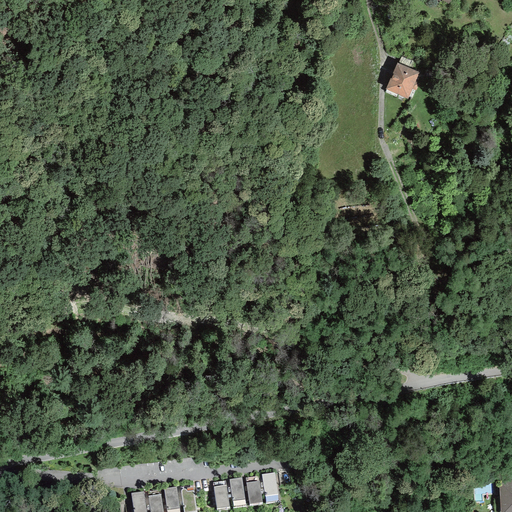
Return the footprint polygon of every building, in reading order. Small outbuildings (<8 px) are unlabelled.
[(415,82),(419,72),(397,63),(386,89),(407,99),(412,89),(416,91),(419,84),(415,82)] [(274,473),(261,474),(266,502),(278,500),(274,473)] [(258,477),(245,478),(249,504),(262,503),(258,477)] [(241,478),(229,479),(233,507),(245,505),(241,478)] [(511,511),(511,480),(499,481),(500,511),(511,511)] [(225,481),(213,482),(216,508),(229,506),(225,481)] [(192,486),(180,487),(183,511),(192,511),(197,511),(192,486)] [(179,511),(175,487),(164,489),(166,511),(179,511)] [(162,511),(159,490),(147,492),(150,511),(162,511)] [(146,511),(143,492),(131,493),(133,511),(146,511)]
